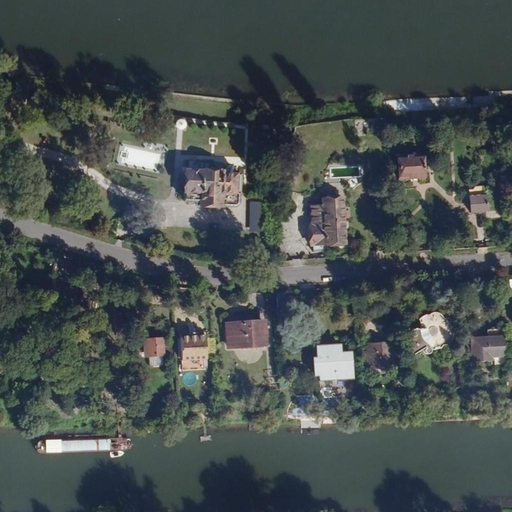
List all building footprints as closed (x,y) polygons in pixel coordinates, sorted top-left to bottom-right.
[(421,155),(398,156),(399,176),(422,175),(421,155)] [(184,201),(201,202),(200,205),(238,207),(239,196),(239,195),(240,174),(221,174),(221,173),(185,172),(184,201)] [(470,197),(470,213),(487,212),(485,188),(482,186),(474,186),(472,189),(473,197),(470,197)] [(345,244),(343,200),(323,200),(323,206),(311,207),(312,225),(311,225),(312,245),(345,244)] [(246,201),(246,231),(261,231),(261,201),(246,201)] [(292,309),(277,310),(278,319),(292,318),(292,309)] [(409,326),(404,332),(408,335),(408,338),(410,339),(411,338),(412,339),(412,342),(415,345),(415,348),(418,351),(417,353),(422,358),(431,348),(431,352),(433,353),(435,353),(437,352),(437,349),(448,345),(453,333),(449,322),(440,314),(430,313),(421,316),(417,326),(413,325),(409,326)] [(268,319),(225,322),(227,350),(270,347),(268,319)] [(206,337),(181,338),(182,361),(207,360),(206,337)] [(505,337),(473,339),(474,362),(493,361),(493,356),(506,355),(505,337)] [(394,340),(366,341),(368,369),(378,368),(378,364),(395,363),(394,340)] [(163,341),(144,342),(145,356),(164,355),(163,341)] [(342,343),(316,345),(317,357),(313,357),(315,377),(319,376),(319,382),(355,379),(353,352),(342,352),(342,343)] [(39,440),(36,444),(36,450),(40,453),(125,450),(129,449),(132,446),(131,440),(126,438),(39,440)]
